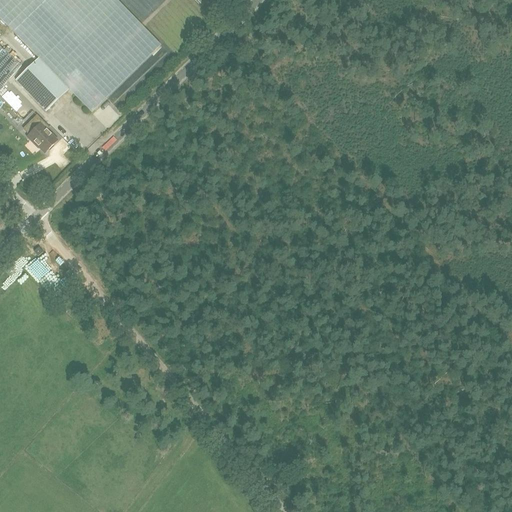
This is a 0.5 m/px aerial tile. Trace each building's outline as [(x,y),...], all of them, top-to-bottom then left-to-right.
[(92,113),(160,46),(115,0),(0,0),(0,18),(39,58),(15,81),(46,112),(69,90),(92,113)] [(226,0),(198,0),(211,14),(226,0)] [(0,88),(21,65),(0,47),(0,88)] [(0,103),(0,120),(11,109),(2,101),(0,103)] [(45,154),(57,141),(41,124),(28,137),(45,154)] [(42,252),(38,247),(38,248),(33,252),(38,257),(42,252)]
